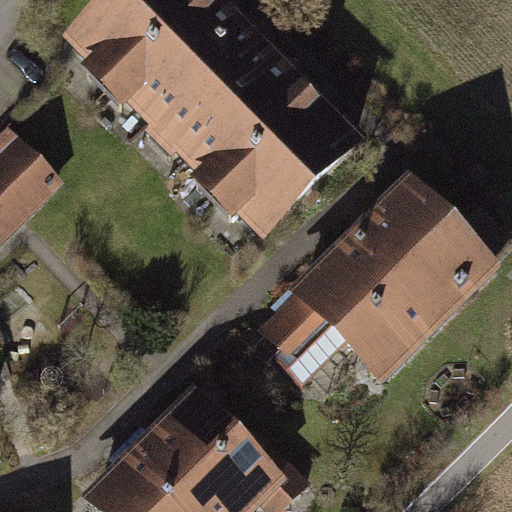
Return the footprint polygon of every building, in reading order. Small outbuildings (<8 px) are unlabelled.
[(244,0),(106,0),(71,37),(269,229),(372,124),(244,0)] [(24,134),(0,156),(0,244),(68,179),(24,134)] [(427,164),(370,216),(452,306),(509,254),(427,164)] [(380,372),(452,306),(370,216),(254,322),(306,379),(350,339),(380,372)] [(205,383),(148,440),(219,511),(248,511),(263,497),(277,511),(281,511),(308,486),(205,383)] [(101,511),(219,511),(148,440),(88,499),(101,511)]
